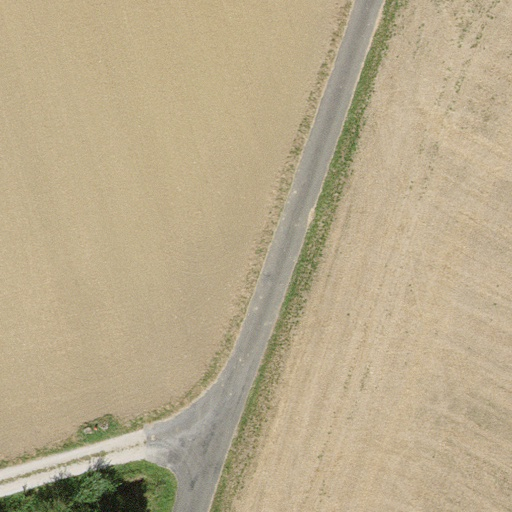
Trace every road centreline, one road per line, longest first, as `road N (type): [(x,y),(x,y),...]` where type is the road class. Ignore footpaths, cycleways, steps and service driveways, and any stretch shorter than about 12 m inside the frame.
road 1 (track): [(205,439),(359,0)]
road 2 (track): [(0,479),(122,440),(205,439)]
